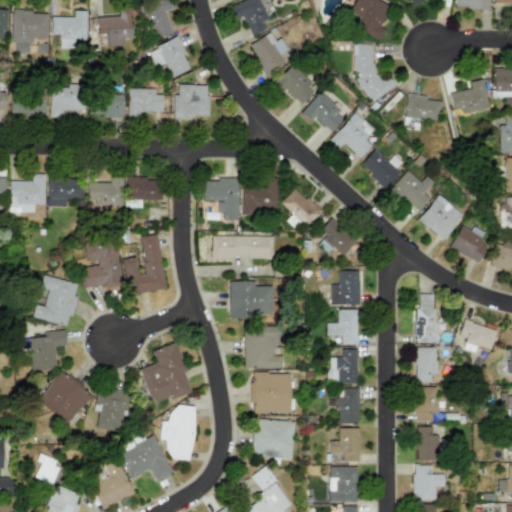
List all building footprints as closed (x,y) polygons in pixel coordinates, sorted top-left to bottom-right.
[(171,33),(168,11),(169,11),(167,0),(155,0),(139,3),(143,30),(151,29),(153,36),(171,33)] [(233,19),(241,16),(249,35),(265,29),(262,21),(265,19),(258,0),(242,0),(228,6),(233,19)] [(387,3),(378,0),(353,0),(348,13),(357,16),(351,29),(378,39),(382,29),(377,27),(387,3)] [(486,0),(453,0),(453,8),(486,9),(486,0)] [(45,12),(11,11),(10,52),(28,53),(28,39),(44,39),(45,12)] [(84,11),(71,11),(71,17),(49,17),(49,34),(57,34),(57,48),(72,49),(72,40),(84,40),(84,11)] [(96,34),(104,34),(105,47),(123,46),(122,39),(131,38),(130,15),(95,16),(96,34)] [(246,45),(254,58),(252,59),(262,76),(283,63),(278,55),(286,50),(278,38),(273,41),(267,32),(246,45)] [(145,50),(153,67),(162,63),(169,77),(189,68),(174,37),(145,50)] [(392,86),(387,77),(383,80),(361,43),(345,52),(359,75),(353,79),(367,102),(392,86)] [(269,86),(278,94),(282,89),(299,105),(316,86),(290,62),(269,86)] [(511,111),(511,70),(491,70),(491,91),(511,91),(511,111)] [(458,107),(459,113),(487,109),(481,79),(467,81),(468,89),(447,92),(450,109),(458,107)] [(206,117),(205,84),(175,85),(176,95),(171,95),(171,117),(206,117)] [(60,117),(60,111),(81,110),(80,87),(47,87),(47,117),(60,117)] [(137,111),(160,112),(161,95),(152,95),(153,89),(125,88),(125,119),(137,119),(137,111)] [(8,93),(8,113),(22,113),(22,118),(43,117),(42,92),(8,93)] [(317,92),(298,113),(307,122),(312,118),(327,132),(342,116),(317,92)] [(121,117),(121,95),(88,94),(87,116),(121,117)] [(402,117),(436,121),(439,99),(404,95),(402,117)] [(341,143),(357,158),(369,145),(362,140),(372,129),(352,112),(327,140),(336,148),(341,143)] [(511,152),(511,117),(503,118),(503,125),(496,125),(497,153),(511,152)] [(382,188),(397,172),(372,149),(357,165),(382,188)] [(511,158),(503,158),(503,192),(511,192),(511,158)] [(412,211),(435,186),(423,176),(418,182),(405,170),(388,188),(412,211)] [(42,174),(29,174),(29,180),(6,181),(7,213),(31,213),(31,204),(42,204),(42,174)] [(121,176),(108,176),(108,183),(85,182),(85,200),(92,200),(92,205),(120,206),(121,176)] [(125,176),(124,200),(155,201),(156,177),(125,176)] [(45,206),(62,207),(63,199),(80,199),(81,180),(45,179),(45,206)] [(236,179),(201,179),(200,201),(215,201),(215,217),(235,217),(236,179)] [(274,210),(275,182),(241,181),(240,209),(274,210)] [(277,203),(304,227),(319,211),(292,187),(277,203)] [(440,240),(460,215),(435,195),(415,220),(440,240)] [(497,205),(496,228),(511,227),(511,197),(503,197),(502,205),(497,205)] [(330,246),(340,256),(353,242),(328,219),(318,230),(324,236),(315,245),(324,253),(330,246)] [(447,247),(475,262),(488,238),(469,228),(468,230),(458,225),(447,247)] [(162,289),(155,234),(137,236),(142,272),(136,273),(134,257),(120,259),(125,294),(162,289)] [(272,258),(272,235),(209,235),(209,258),(272,258)] [(492,243),(487,265),(511,270),(511,244),(501,241),(500,245),(492,243)] [(79,268),(84,291),(120,284),(112,243),(82,248),(84,262),(94,260),(95,265),(79,268)] [(328,284),(328,305),(357,304),(356,271),(336,271),(336,284),(328,284)] [(42,306),(32,304),(29,318),(64,325),(66,314),(69,315),(76,283),(40,276),(37,288),(45,290),(42,306)] [(227,282),(226,315),(269,316),(270,283),(227,282)] [(433,343),(433,294),(416,294),(416,308),(413,308),(413,343),(433,343)] [(339,344),(354,345),(355,309),(335,309),(335,323),(324,323),(324,335),(339,336),(339,344)] [(457,335),(464,338),(461,349),(473,352),(475,345),(488,350),(494,330),(462,319),(457,335)] [(278,368),(279,326),(242,325),(241,367),(278,368)] [(26,338),(29,371),(54,369),(52,347),(64,346),(62,330),(41,332),(42,337),(26,338)] [(137,368),(149,403),(168,397),(169,400),(190,392),(173,343),(150,351),(154,363),(137,368)] [(414,382),(428,382),(428,374),(434,374),(434,347),(413,347),(414,382)] [(328,357),(328,383),(356,383),(355,350),(339,350),(339,357),(328,357)] [(89,396),(59,371),(34,400),(64,425),(89,396)] [(288,413),(288,373),(250,372),(250,412),(288,413)] [(414,421),(437,421),(437,413),(442,413),(442,401),(434,401),(434,387),(413,387),(414,421)] [(498,393),(498,407),(505,407),(506,420),(511,419),(511,387),(510,387),(511,393),(498,393)] [(335,423),(357,422),(357,388),(340,388),(340,397),(335,397),(335,423)] [(126,395),(95,389),(91,411),(96,412),(93,427),(119,432),(126,395)] [(191,406),(168,405),(167,422),(159,422),(158,436),(164,437),(163,459),(189,460),(191,406)] [(290,458),(291,421),(251,419),(250,457),(290,458)] [(430,426),(413,426),(414,461),(437,460),(436,435),(430,436),(430,426)] [(357,461),(357,428),(336,428),(336,440),(327,441),(327,453),(341,453),(341,461),(357,461)] [(169,473),(150,434),(136,441),(135,439),(120,446),(123,451),(116,454),(128,479),(148,469),(153,480),(169,473)] [(34,462),(37,463),(32,480),(49,485),(57,460),(37,454),(34,462)] [(101,506),(130,494),(115,458),(99,464),(102,470),(88,475),(101,506)] [(248,475),(261,499),(242,510),(242,511),(280,511),(279,510),(287,505),(265,465),(248,475)] [(411,500),(433,501),(433,486),(442,487),(442,474),(430,474),(430,465),(411,465),(411,500)] [(511,465),(503,466),(504,491),(510,490),(510,500),(511,500),(511,465)] [(355,467),(327,467),(326,502),(354,502),(355,467)] [(0,477),(0,493),(9,494),(10,478),(0,477)]
